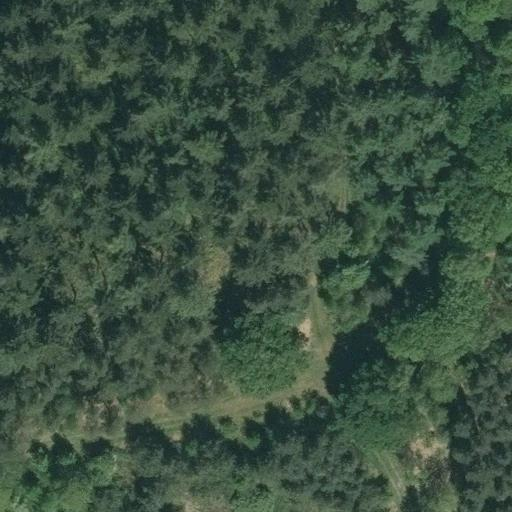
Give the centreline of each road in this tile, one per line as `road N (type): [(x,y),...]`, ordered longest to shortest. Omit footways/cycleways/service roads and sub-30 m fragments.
road 1 (track): [(339,367),(347,122),(337,0)]
road 2 (track): [(0,451),(211,413),(339,367)]
road 3 (track): [(339,367),(511,297)]
road 4 (track): [(408,511),(339,367)]
